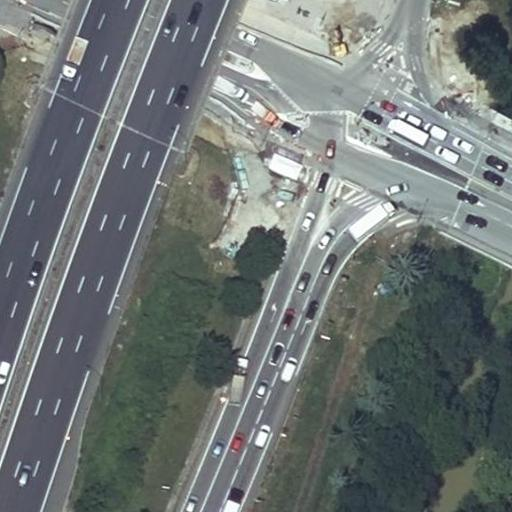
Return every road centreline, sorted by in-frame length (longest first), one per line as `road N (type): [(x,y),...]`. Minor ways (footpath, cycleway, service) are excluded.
road 1 (motorway): [(13,511),(200,0)]
road 2 (motorway): [(210,511),(336,237),(362,214),(423,190)]
road 3 (motorway): [(206,511),(332,150)]
road 4 (motorway): [(118,0),(0,322)]
road 5 (primary): [(62,15),(332,150)]
road 6 (motorway): [(62,15),(278,96),(333,76)]
road 7 (motorway): [(480,150),(418,68),(413,0)]
road 8 (primary): [(480,150),(333,76)]
